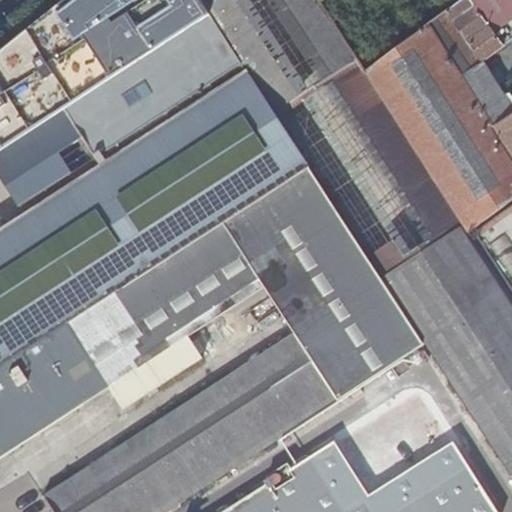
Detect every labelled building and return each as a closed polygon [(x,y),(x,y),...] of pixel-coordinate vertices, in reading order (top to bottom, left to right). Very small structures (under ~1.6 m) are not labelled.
[(207,7),(202,0),(67,0),(0,54),(0,151),(212,15),(207,7)] [(318,0),(217,0),(207,7),(212,15),(249,71),(311,167),(385,279),(466,229),(354,59),(356,58),(318,0)] [(466,229),(468,232),(511,200),(511,117),(509,120),(476,67),(502,48),(488,27),(484,22),(468,0),(464,0),(365,72),(466,229)] [(511,0),(468,0),(484,22),(511,1),(511,9),(488,27),(502,48),(511,40),(511,0)] [(212,15),(0,151),(0,169),(19,199),(0,211),(0,219),(5,228),(249,71),(212,15)] [(0,231),(0,368),(225,223),(311,167),(249,71),(5,228),(0,231)] [(54,511),(170,511),(427,343),(385,279),(311,167),(225,223),(267,286),(297,332),(44,496),(54,511)] [(478,235),(511,287),(511,206),(478,231),(478,235)] [(225,223),(0,368),(0,459),(110,388),(115,385),(189,337),(267,286),(225,223)] [(511,300),(468,232),(466,229),(385,279),(427,343),(428,344),(425,345),(511,477),(511,300)] [(203,357),(189,337),(115,385),(129,405),(203,357)] [(129,405),(115,385),(110,388),(124,408),(129,405)] [(497,511),(417,388),(221,511),(497,511)]
